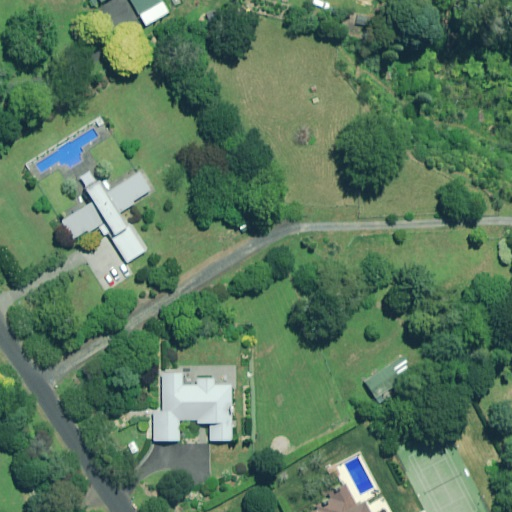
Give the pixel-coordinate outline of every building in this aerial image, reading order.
[(169,12),(161,0),(133,0),(130,2),(146,27),(169,12)] [(97,184),(82,193),(126,264),(146,251),(122,213),(135,205),(133,202),(149,192),(138,174),(104,196),(97,184)] [(96,227),(85,208),(61,222),(72,241),(96,227)] [(375,402),(406,384),(394,363),(363,381),(375,402)] [(181,374),(161,374),(161,411),(152,411),(152,442),(179,442),(179,421),(197,421),(197,424),(210,424),(210,442),(231,442),(231,399),(226,399),(226,386),(213,386),(213,380),(197,380),(197,387),(181,387),(181,374)] [(365,511),(358,498),(352,501),(346,488),(336,492),(340,500),(314,511),(365,511)]
